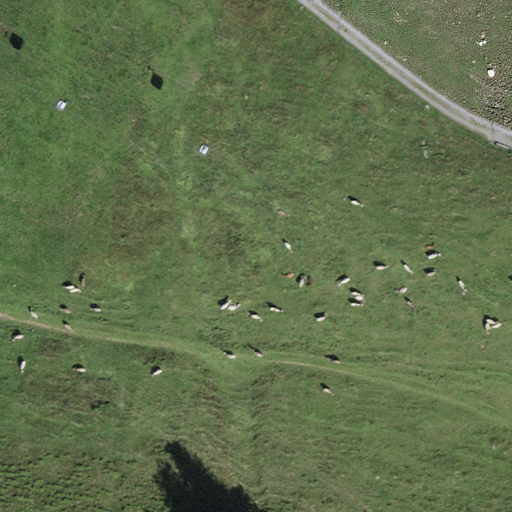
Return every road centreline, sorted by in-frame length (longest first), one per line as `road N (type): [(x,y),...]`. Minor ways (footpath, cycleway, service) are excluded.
road 1 (track): [(511,423),(434,388),(293,355),(207,353),(0,310)]
road 2 (track): [(511,139),(440,102),(317,0)]
